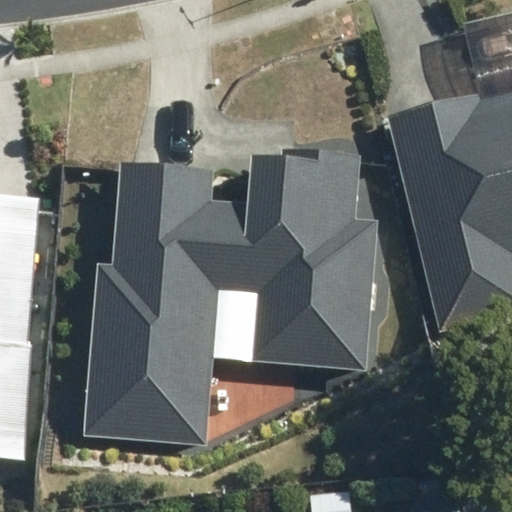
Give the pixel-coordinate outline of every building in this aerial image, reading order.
[(511,100),(486,107),(484,100),(391,123),(446,341),(511,324),(511,100)] [(216,204),(219,179),(125,171),(117,271),(102,270),(88,445),(212,455),(219,365),(374,378),(386,229),(361,227),(367,163),(289,157),(288,167),(258,165),(255,207),(216,204)] [(25,342),(37,199),(0,195),(0,456),(22,458),(32,343),(25,342)] [(347,511),(346,496),(303,501),(304,511),(347,511)] [(499,511),(499,502),(456,507),(456,511),(499,511)]
